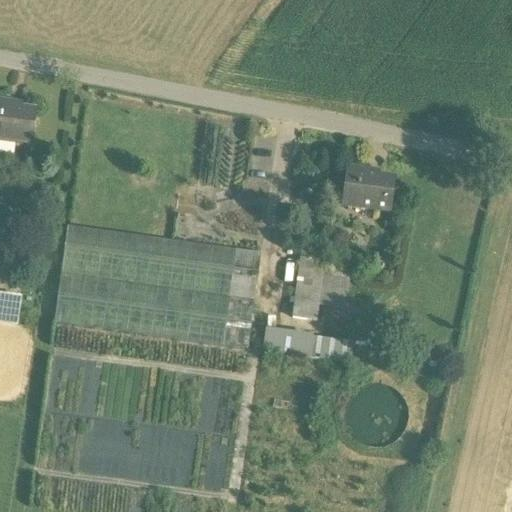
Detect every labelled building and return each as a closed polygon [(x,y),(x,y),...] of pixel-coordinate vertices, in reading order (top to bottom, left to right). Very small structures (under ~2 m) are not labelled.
[(20,107),(0,103),(0,142),(31,147),(37,113),(20,111),(20,107)] [(379,174),(347,170),(342,207),(390,214),(395,180),(378,178),(379,174)] [(261,255),(67,229),(54,325),(247,352),(261,255)] [(324,264),(300,260),(294,304),(318,307),(324,264)] [(348,268),(324,264),(318,307),(342,311),(348,268)] [(22,297),(0,294),(0,326),(18,329),(22,297)] [(316,322),(318,307),(294,304),(291,319),(316,322)] [(355,344),(267,330),(263,354),(351,367),(355,344)]
